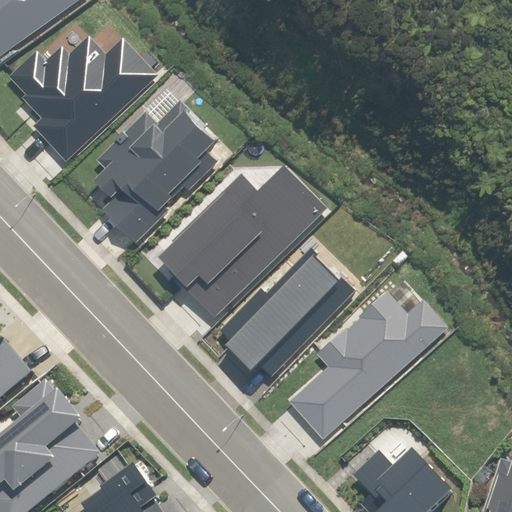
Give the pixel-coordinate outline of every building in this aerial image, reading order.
[(69,161),(161,73),(126,37),(108,54),(91,34),(72,53),(65,45),(48,60),(39,50),(12,76),(28,93),(24,96),(44,117),(36,125),(69,161)] [(116,196),(105,208),(139,242),(170,209),(167,205),(187,185),(192,189),(221,160),(213,151),(216,148),(213,146),(221,138),(191,107),(168,130),(150,111),(100,158),(108,167),(97,178),(116,196)] [(219,315),(330,205),(288,163),(261,189),(245,172),(175,240),(177,242),(164,255),(219,315)] [(272,377),(359,286),(319,246),(275,293),(262,279),(219,324),(272,377)] [(331,365),(292,399),(326,437),(452,325),(426,296),(411,310),(391,288),(362,314),(363,316),(351,327),(349,325),(320,351),(331,365)] [(0,401),(35,372),(0,330),(0,401)] [(15,408),(25,420),(0,440),(0,511),(32,511),(104,454),(81,426),(87,420),(63,390),(59,393),(49,380),(15,408)] [(436,511),(457,492),(418,451),(399,469),(382,451),(353,479),(370,497),(363,505),(369,511),(436,511)] [(165,511),(158,502),(162,499),(151,484),(156,480),(141,460),(91,495),(93,498),(85,504),(89,511),(165,511)] [(511,511),(511,462),(503,460),(485,511),(511,511)]
